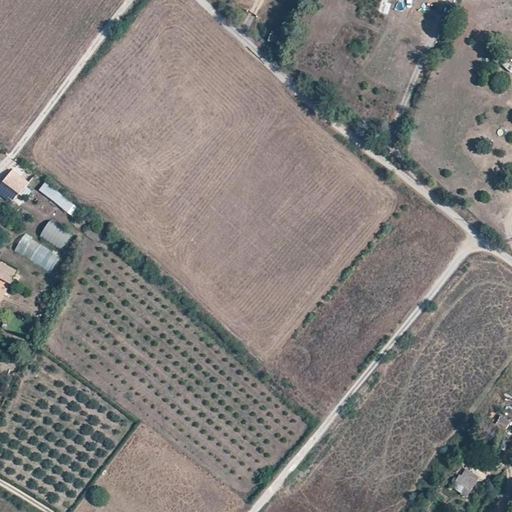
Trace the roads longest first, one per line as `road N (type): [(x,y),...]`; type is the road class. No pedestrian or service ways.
road 1 (unclassified): [(202,0),(307,99),(486,241)]
road 2 (unclassified): [(248,511),(486,241)]
road 3 (track): [(135,0),(18,152)]
